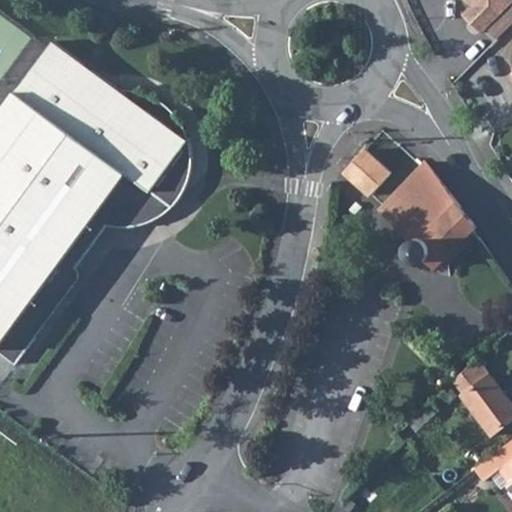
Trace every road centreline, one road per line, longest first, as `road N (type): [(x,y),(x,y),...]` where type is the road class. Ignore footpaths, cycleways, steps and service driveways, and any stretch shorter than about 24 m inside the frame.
road 1 (tertiary): [(305,188),(284,306),(225,434),(173,511)]
road 2 (residential): [(458,153),(443,115),(396,47)]
